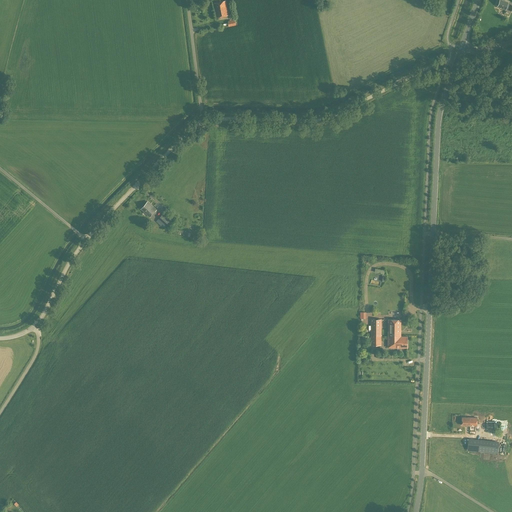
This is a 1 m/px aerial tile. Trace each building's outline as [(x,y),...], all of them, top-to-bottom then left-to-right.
[(511,4),(508,3),(508,2),(501,0),(499,0),(497,6),(501,7),(501,8),(506,10),(506,9),(511,11),(511,4)] [(226,1),(214,3),(217,17),(228,15),(226,1)] [(229,26),(236,25),(238,24),(236,16),(229,17),(230,21),(228,21),(229,26)] [(147,202),(141,209),(150,217),(156,210),(147,202)] [(162,214),(156,221),(164,228),(170,221),(162,214)] [(381,345),(381,319),(371,319),(371,345),(381,345)] [(388,336),(401,336),(401,319),(388,319),(388,336)] [(407,336),(401,336),(388,336),(388,347),(407,347),(407,336)] [(475,434),(475,425),(476,425),(477,418),(462,417),(462,425),(469,425),(469,434),(475,434)] [(466,443),(466,451),(497,452),(497,440),(468,439),(467,443),(466,443)]
